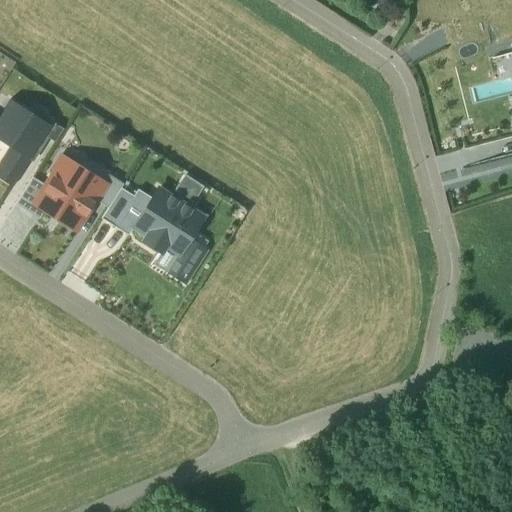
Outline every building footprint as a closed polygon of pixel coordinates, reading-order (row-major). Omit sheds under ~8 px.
[(0,120),(0,173),(10,180),(46,126),(11,103),(0,120)] [(45,211),(76,231),(94,201),(104,185),(60,158),(53,170),(56,172),(47,187),(35,206),(45,211)] [(478,180),(491,180),(491,162),(478,162),(478,180)] [(104,185),(94,201),(107,209),(120,189),(122,185),(109,177),(104,185)] [(47,187),(32,178),(16,205),(39,220),(45,211),(35,206),(47,187)] [(120,189),(107,209),(101,219),(115,228),(134,197),(120,189)] [(201,217),(157,191),(134,229),(146,236),(143,242),(161,252),(164,247),(178,255),(187,240),(201,217)] [(205,251),(187,240),(178,255),(167,273),(185,283),(205,251)]
